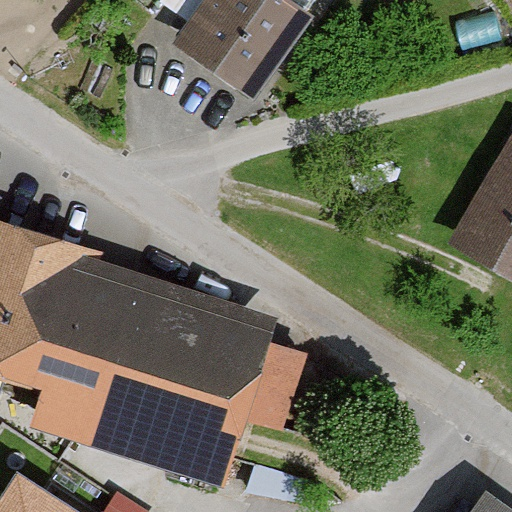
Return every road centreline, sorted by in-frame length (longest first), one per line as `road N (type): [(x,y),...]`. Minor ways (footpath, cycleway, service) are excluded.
road 1 (residential): [(0,99),(511,446)]
road 2 (track): [(126,181),(511,74)]
